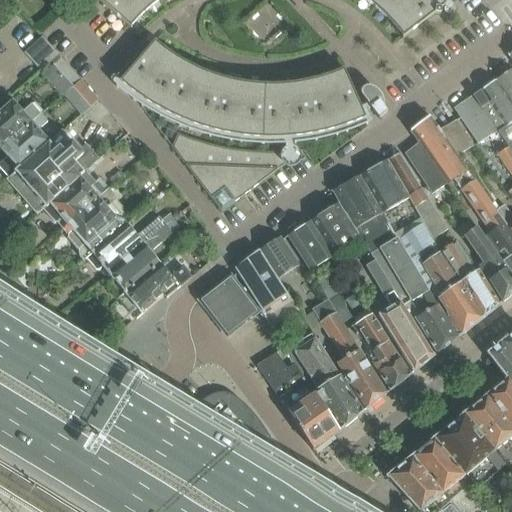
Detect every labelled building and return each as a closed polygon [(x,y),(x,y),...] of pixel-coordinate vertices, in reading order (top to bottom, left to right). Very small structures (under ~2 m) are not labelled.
[(97,0),(130,29),(131,28),(135,23),(140,18),(148,11),(156,5),(162,0),(97,0)] [(362,0),(368,4),(378,12),(386,20),(394,28),(402,37),(401,38),(402,39),(433,15),(440,16),(441,10),(450,3),(447,0),(362,0)] [(58,57),(56,56),(42,39),(23,55),(39,73),(58,57)] [(155,43),(115,87),(126,96),(138,105),(150,112),(162,119),(175,125),(188,131),(202,135),(216,139),(230,142),(244,144),(266,146),(276,146),(287,146),(297,145),(308,144),(318,142),(328,139),(338,136),(348,133),(358,129),(368,125),(373,122),(370,115),(373,113),(382,125),(391,118),(386,110),(387,108),(387,106),(386,104),(386,102),(385,100),(384,98),(382,97),(381,96),(380,95),(379,94),(377,93),(374,92),(371,91),(368,92),(366,92),(365,93),(364,94),(363,94),(363,95),(363,96),(363,97),(363,99),(368,106),(361,111),(343,71),(342,71),(342,72),(331,76),(320,80),(309,83),(297,85),(286,86),(274,87),(263,87),(251,86),(240,84),(228,82),(213,77),(207,75),(200,72),(194,69),(183,63),(171,56),(166,52),(161,48),(155,44),(156,43),(155,43)] [(52,67),(72,89),(80,83),(60,60),(52,67)] [(511,71),(497,82),(511,103),(511,71)] [(511,103),(497,82),(480,93),(482,96),(477,100),(474,97),(454,111),(478,146),(487,140),(498,132),(508,147),(509,148),(511,152),(511,103)] [(97,102),(80,83),(72,89),(90,109),(97,102)] [(31,107),(22,115),(11,103),(0,112),(0,149),(1,151),(40,117),(31,107)] [(7,158),(0,164),(0,169),(9,180),(50,145),(49,144),(38,131),(46,124),(40,117),(1,151),(7,158)] [(440,133),(429,119),(429,118),(410,132),(420,146),(446,187),(454,181),(491,235),(485,240),(496,253),(498,252),(511,270),(511,233),(491,206),(458,158),(440,133)] [(458,158),(474,149),(456,124),(440,133),(458,158)] [(170,141),(174,130),(167,127),(164,134),(166,139),(170,141)] [(9,180),(9,184),(36,214),(39,214),(43,211),(86,174),(99,162),(86,147),(80,153),(74,147),(76,145),(65,132),(62,134),(61,132),(60,133),(49,144),(50,145),(9,180)] [(233,151),(224,150),(214,147),(205,145),(196,142),(186,139),(177,135),(172,149),(221,214),(282,167),(303,152),(291,153),(285,154),(275,154),(262,154),(253,153),(243,153),(233,151)] [(432,196),(446,187),(420,146),(405,157),(432,196)] [(508,147),(497,156),(498,157),(511,177),(511,192),(509,195),(511,198),(511,152),(509,148),(508,147)] [(422,190),(399,155),(388,162),(408,198),(409,199),(432,240),(447,232),(422,190)] [(408,198),(388,162),(387,161),(360,177),(383,216),(409,199),(408,198)] [(86,174),(43,211),(55,224),(57,224),(61,221),(67,227),(108,190),(100,180),(95,184),(86,174)] [(113,186),(123,177),(119,174),(109,182),(113,186)] [(456,340),(397,241),(359,177),(333,193),(375,263),(412,324),(415,322),(436,356),(456,340)] [(105,208),(115,198),(108,190),(67,227),(72,233),(68,237),(68,239),(79,252),(79,259),(82,262),(84,261),(126,227),(123,223),(117,221),(105,208)] [(347,249),(361,241),(337,204),(309,222),(332,258),(347,249)] [(511,217),(504,207),(499,211),(494,204),(491,206),(511,233),(511,217)] [(126,227),(84,261),(95,273),(99,273),(102,270),(108,276),(171,221),(173,220),(169,216),(167,218),(164,215),(150,227),(149,226),(136,238),(126,227)] [(171,221),(108,276),(114,283),(110,286),(109,290),(118,301),(160,266),(149,254),(179,230),(171,221)] [(309,273),(332,258),(309,222),(286,237),(309,273)] [(416,255),(434,245),(422,226),(398,241),(432,297),(436,295),(447,313),(446,314),(460,337),(482,321),(441,253),(423,266),(416,255)] [(225,252),(225,253),(204,229),(193,238),(207,253),(214,260),(216,262),(227,254),(225,252)] [(485,240),(477,229),(463,239),(482,265),(497,255),(496,253),(485,240)] [(297,266),(281,242),(279,239),(259,253),(277,280),(297,266)] [(478,273),(474,275),(456,243),(441,253),(482,321),(500,307),(478,273)] [(277,280),(259,253),(234,272),(237,277),(260,312),(264,319),(291,302),(277,280)] [(359,269),(350,255),(338,263),(347,277),(359,269)] [(511,297),(511,275),(497,255),(482,265),(479,267),(503,305),(511,297)] [(433,358),(412,324),(375,263),(366,269),(378,289),(390,309),(378,317),(413,374),(433,358)] [(182,268),(170,278),(160,266),(118,301),(117,302),(129,316),(136,310),(142,317),(164,299),(166,301),(192,279),(182,268)] [(258,313),(260,312),(237,277),(232,280),(230,278),(200,302),(227,338),(258,314),(258,313)] [(327,301),(337,295),(327,278),(317,285),(327,301)] [(353,319),(346,307),(339,297),(328,303),(342,325),(353,319)] [(342,325),(328,303),(327,302),(312,312),(313,313),(322,329),(343,362),(337,366),(366,411),(385,395),(342,325)] [(367,311),(352,320),(356,326),(350,329),(389,392),(410,377),(372,316),(370,317),(367,311)] [(313,313),(303,320),(312,335),(322,329),(313,313)] [(341,431),(290,349),(282,336),(277,339),(284,350),(279,353),(283,359),(288,355),(290,358),(288,359),(293,367),(287,371),(276,355),(256,367),(277,399),(312,453),(341,431)] [(341,431),(362,414),(311,336),(290,349),(341,431)] [(511,336),(499,347),(511,363),(511,336)] [(487,362),(485,366),(493,376),(498,376),(501,373),(507,381),(511,387),(511,363),(499,347),(487,356),(490,360),(487,362)] [(511,387),(507,382),(486,399),(511,431),(511,387)] [(281,467),(280,462),(274,457),(269,443),(262,431),(262,428),(262,427),(249,410),(238,400),(231,396),(222,394),(209,398),(178,421),(180,422),(175,425),(166,433),(158,441),(148,451),(136,467),(126,481),(118,497),(110,511),(255,511),(260,505),(273,482),(277,479),(279,476),(281,472),(281,467)] [(511,446),(509,443),(511,440),(511,431),(486,399),(473,410),(464,416),(504,467),(511,475),(511,446)] [(482,485),(504,467),(464,416),(433,441),(469,486),(470,485),(477,480),(482,485)] [(470,485),(469,486),(433,441),(412,458),(449,504),(456,511),(469,511),(483,501),(470,485)] [(456,511),(449,504),(412,458),(403,465),(387,479),(416,511),(456,511)]
